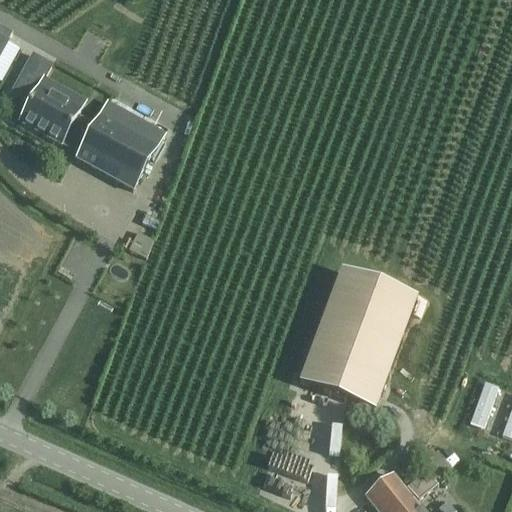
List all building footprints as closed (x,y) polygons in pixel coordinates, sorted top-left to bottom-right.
[(0,58),(8,45),(7,45),(12,35),(0,28),(0,58)] [(28,61),(5,101),(26,113),(18,127),(48,143),(77,159),(75,162),(74,165),(132,198),(164,140),(135,124),(105,108),(99,119),(93,130),(77,122),(84,108),(63,96),(41,85),(48,72),(28,61)] [(138,238),(131,254),(146,263),(153,245),(138,238)] [(126,241),(122,248),(127,251),(131,244),(126,241)] [(341,275),(299,388),(374,416),(417,303),(341,275)] [(284,419),(293,412),(273,390),(265,397),(284,419)] [(265,489),(295,498),(305,461),(282,454),(279,466),(272,464),(265,489)] [(452,511),(448,506),(440,511),(419,511),(394,480),(367,501),(376,511),(452,511)] [(419,504),(435,491),(427,481),(411,493),(419,504)]
